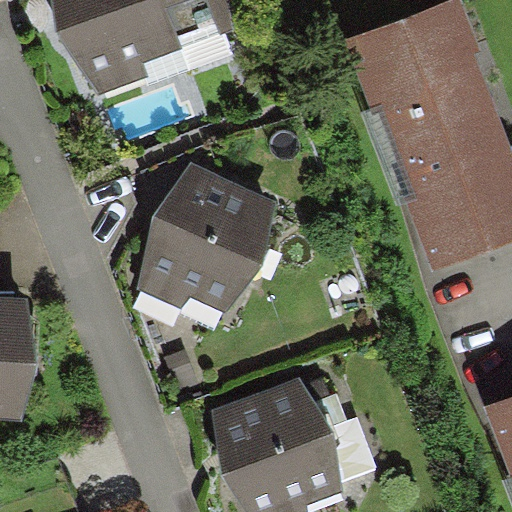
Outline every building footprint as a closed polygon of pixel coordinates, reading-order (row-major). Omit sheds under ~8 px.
[(225,0),(61,0),(95,87),(147,66),(140,49),(231,14),(225,0)] [(511,126),(467,0),(396,0),(347,17),(430,250),(511,220),(511,126)] [(269,192),(174,144),(119,252),(128,257),(115,281),(162,305),(170,288),(210,308),(269,192)] [(0,406),(19,407),(19,280),(0,279),(0,406)] [(337,468),(296,366),(204,403),(247,511),(301,511),(313,507),(303,481),(337,468)] [(511,377),(482,390),(511,462),(511,377)]
